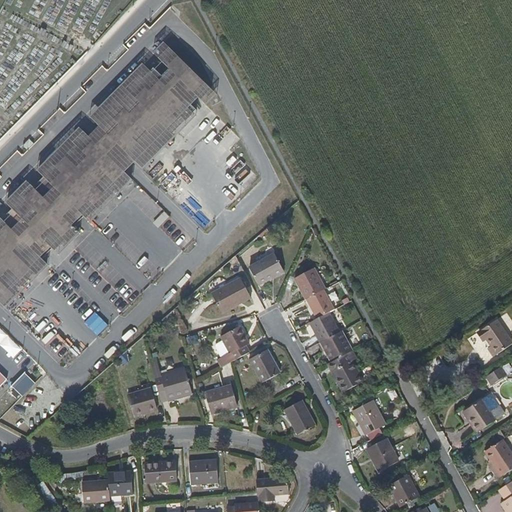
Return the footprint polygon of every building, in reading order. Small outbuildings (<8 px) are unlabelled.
[(98,125),(136,164),(147,152),(142,147),(162,126),(168,132),(182,118),(186,122),(197,111),(189,103),(196,96),(201,101),(212,90),(169,48),(158,58),(169,69),(162,76),(154,68),(143,79),(139,75),(126,89),(123,86),(102,108),(108,115),(98,125)] [(0,303),(4,308),(15,297),(10,291),(31,270),(36,276),(47,265),(42,259),(52,249),(55,252),(65,241),(68,244),(79,233),(73,227),(84,217),(86,220),(97,209),(94,206),(115,185),(121,190),(131,179),(83,132),(73,143),(75,145),(54,166),(49,161),(38,172),(44,177),(33,188),(31,185),(20,196),(17,193),(7,204),(12,209),(2,220),(0,218),(0,303)] [(31,143),(28,139),(22,145),(26,149),(31,143)] [(153,158),(147,152),(136,164),(142,169),(153,158)] [(158,230),(171,221),(165,211),(152,219),(158,230)] [(284,271),(274,253),(249,267),(259,286),(284,271)] [(305,300),(326,289),(315,269),(294,279),(305,300)] [(250,298),(240,278),(211,294),(222,314),(250,298)] [(335,305),(326,289),(305,300),(314,317),(335,305)] [(320,343),(340,332),(329,312),(309,323),(320,343)] [(97,335),(107,324),(98,315),(88,326),(97,335)] [(35,320),(28,325),(38,339),(51,330),(45,321),(39,326),(35,320)] [(511,343),(497,320),(478,333),(484,342),(487,340),(491,346),(488,349),(494,357),(511,344),(511,343)] [(220,337),(233,361),(250,352),(247,345),(250,343),(240,326),(220,337)] [(66,397),(0,328),(0,419),(27,434),(66,397)] [(349,353),(353,351),(343,331),(340,332),(320,343),(330,363),(349,353)] [(61,341),(61,340),(48,347),(54,359),(76,347),(70,336),(61,341)] [(281,373),(268,350),(249,360),(261,383),(281,373)] [(330,363),(327,364),(342,392),(364,382),(349,353),(330,363)] [(185,367),(154,376),(158,392),(165,390),(166,394),(168,401),(193,394),(185,367)] [(507,375),(502,367),(486,378),(492,386),(507,375)] [(237,407),(231,385),(205,393),(211,414),(237,407)] [(154,408),(148,388),(127,395),(132,414),(154,408)] [(489,395),(465,411),(471,420),(468,421),(476,433),(497,419),(490,410),(497,406),(489,395)] [(316,425),(303,401),(284,411),(298,435),(316,425)] [(369,440),(382,433),(380,428),(386,425),(373,401),(353,411),(369,440)] [(471,420),(465,411),(462,412),(468,421),(471,420)] [(398,461),(386,439),(366,449),(379,472),(398,461)] [(494,466),(490,469),(498,479),(511,469),(511,453),(503,440),(485,452),(491,461),(494,466)] [(177,482),(176,460),(145,463),(147,484),(177,482)] [(218,482),(217,460),(190,462),(191,484),(218,482)] [(107,472),(108,480),(109,497),(133,495),(131,470),(107,472)] [(419,497),(407,475),(390,485),(401,507),(419,497)] [(288,477),(257,479),(259,502),(275,501),(275,496),(289,495),(288,477)] [(84,502),(109,501),(109,497),(108,480),(83,482),(84,502)] [(511,511),(511,481),(499,491),(505,500),(500,504),(505,511),(508,511),(511,511)] [(43,482),(36,487),(48,506),(55,501),(43,482)] [(227,508),(227,511),(259,511),(259,503),(235,505),(235,507),(227,508)]
